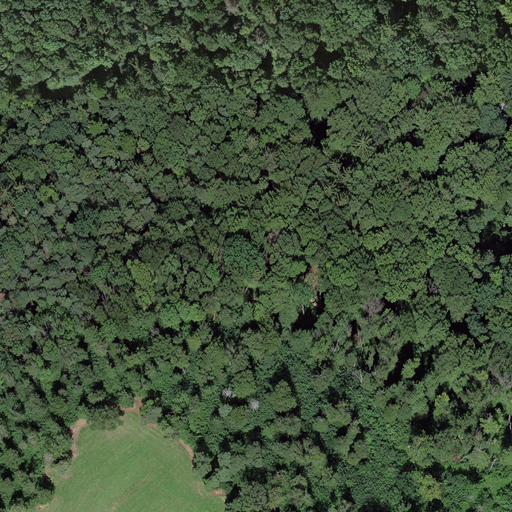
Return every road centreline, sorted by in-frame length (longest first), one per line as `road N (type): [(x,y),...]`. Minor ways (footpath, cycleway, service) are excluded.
road 1 (track): [(511,116),(456,83),(375,53),(248,39)]
road 2 (track): [(0,133),(139,50),(248,39)]
